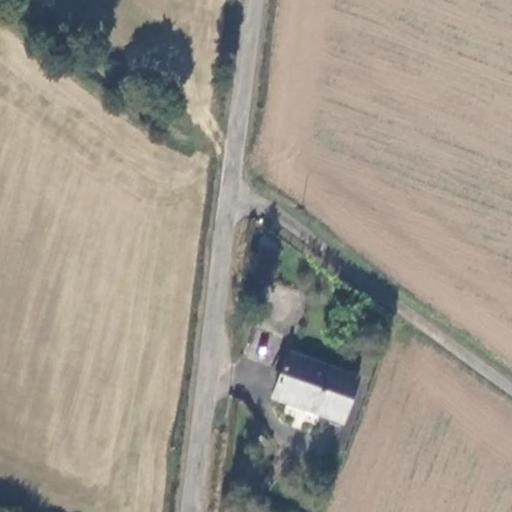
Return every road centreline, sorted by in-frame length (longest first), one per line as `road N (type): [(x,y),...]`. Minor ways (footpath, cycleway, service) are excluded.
road 1 (unclassified): [(511,390),(229,180)]
road 2 (tertiary): [(189,511),(229,180)]
road 3 (track): [(13,0),(229,180)]
road 4 (tertiary): [(229,180),(250,0)]
